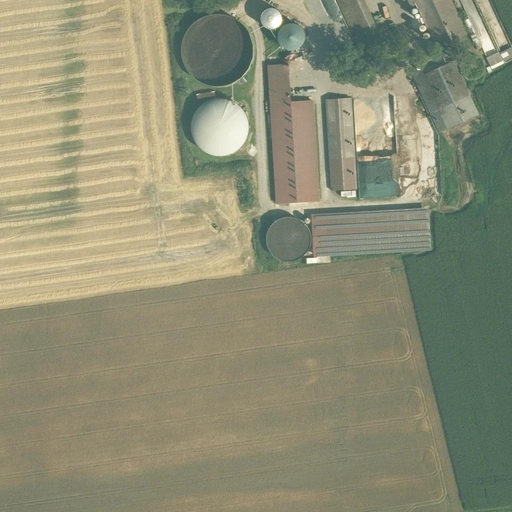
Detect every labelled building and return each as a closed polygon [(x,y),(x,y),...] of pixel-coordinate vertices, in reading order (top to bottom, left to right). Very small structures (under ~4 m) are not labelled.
[(288,0),(272,0),(271,3),(285,9),(288,0)] [(383,54),(358,0),(338,0),(365,58),(370,55),(372,59),(383,54)] [(467,35),(450,0),(415,0),(417,4),(438,48),(467,35)] [(281,8),(278,8),(274,9),(271,12),(269,15),(268,18),(268,23),(270,26),(273,28),(276,30),(281,30),(285,28),(288,24),(289,20),(289,16),(287,12),(284,10),(281,8)] [(300,31),(296,29),(292,29),(288,30),(286,32),(284,35),(282,38),(282,42),(284,47),(287,50),(292,52),(296,52),(299,51),(303,48),(305,45),(306,41),(305,37),(303,33),(300,31)] [(424,75),(423,75),(448,129),(479,115),(454,61),(424,75)] [(289,65),(269,66),(272,103),(292,102),(289,65)] [(448,129),(423,75),(424,75),(422,70),(413,74),(440,133),(448,129)] [(351,98),(327,100),(330,160),(355,159),(351,98)] [(292,102),(272,103),(278,203),(319,201),(313,100),(292,102)] [(428,210),(328,216),(330,255),(430,249),(428,210)] [(288,217),(285,217),(282,218),(278,220),(276,222),(273,224),(271,227),(269,230),(268,233),(268,237),(267,240),(268,244),(269,247),(270,250),(272,253),(275,255),(278,258),(281,259),(284,260),(287,261),(291,261),(294,261),(298,260),(301,258),(304,256),(306,254),(308,251),(310,248),(311,245),(312,241),(312,238),(311,234),(310,231),(309,228),(307,225),(305,222),(302,220),(299,219),(295,217),(292,217),(288,217)]
